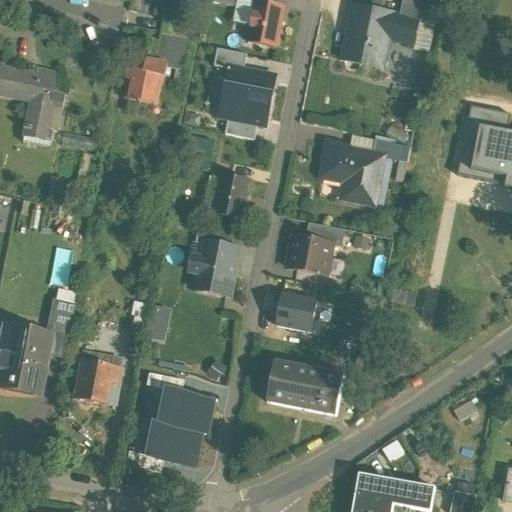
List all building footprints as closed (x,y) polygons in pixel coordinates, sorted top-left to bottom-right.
[(241,0),(224,0),(223,9),(239,12),(241,0)] [(405,0),(404,7),(430,12),(437,14),(440,0),(405,0)] [(285,13),(256,6),(248,47),(277,53),(285,13)] [(430,12),(404,7),(401,21),(417,24),(417,25),(427,27),(430,12)] [(401,21),(354,11),(349,33),(352,34),(346,65),(382,72),(389,41),(413,46),(417,25),(417,24),(401,21)] [(190,23),(165,19),(161,39),(187,43),(190,23)] [(187,43),(161,39),(159,57),(154,56),(152,66),(169,69),(168,74),(177,75),(174,86),(187,88),(196,45),(187,43)] [(231,74),(246,76),(249,60),(219,55),(216,71),(231,74)] [(152,66),(148,65),(147,71),(133,68),(132,74),(129,74),(126,85),(130,85),(126,105),(160,112),(168,74),(169,69),(152,66)] [(43,83),(0,74),(0,72),(0,71),(0,100),(29,107),(24,131),(22,130),(21,134),(23,135),(28,135),(28,133),(44,136),(44,135),(49,111),(59,113),(62,100),(59,99),(63,81),(44,77),(43,83)] [(231,74),(222,122),(230,123),(259,130),(267,131),(276,82),(246,76),(231,74)] [(511,116),(472,109),(459,178),(507,187),(506,191),(511,192),(511,135),(510,135),(511,122),(511,116)] [(259,130),(230,123),(226,139),(256,146),(259,130)] [(44,136),(28,133),(28,135),(23,135),(22,142),(47,147),(49,136),(44,135),(44,136)] [(411,149),(375,142),(372,156),(384,159),(383,160),(408,165),(411,149)] [(214,148),(196,144),(190,170),(208,174),(214,148)] [(372,156),(329,148),(323,180),(346,184),(343,200),(374,207),(383,160),(384,159),(372,156)] [(251,186),(222,180),(214,220),(243,226),(251,186)] [(0,233),(9,235),(15,203),(0,200),(0,233)] [(87,223),(84,240),(93,242),(97,225),(87,223)] [(345,233),(309,226),(306,241),(332,247),(341,249),(345,233)] [(236,238),(201,230),(197,247),(207,249),(207,248),(233,253),(236,238)] [(306,241),(295,239),(289,270),(326,278),(332,247),(306,241)] [(233,253),(207,248),(207,249),(204,264),(194,263),(192,277),(199,278),(196,295),(231,302),(240,255),(233,253)] [(312,334),(318,302),(284,296),(278,328),(312,334)] [(144,308),(131,305),(126,329),(140,332),(144,308)] [(166,314),(152,311),(146,344),(160,346),(166,314)] [(65,337),(49,333),(47,343),(48,343),(45,359),(60,362),(65,337)] [(47,343),(1,334),(0,337),(0,387),(4,388),(3,390),(30,396),(34,374),(41,376),(45,359),(48,343),(47,343)] [(117,366),(81,359),(79,367),(78,366),(71,404),(103,410),(107,389),(113,390),(117,366)] [(369,361),(357,359),(353,382),(364,384),(369,361)] [(345,378),(275,364),(268,404),(337,418),(345,378)] [(161,394),(155,427),(200,436),(205,437),(212,403),(161,394)] [(155,427),(150,427),(144,459),(194,469),(200,436),(155,427)] [(383,485),(370,483),(362,489),(357,511),(356,511),(355,511),(393,511),(395,507),(421,511),(430,511),(434,493),(383,484),(383,485)] [(473,511),(477,497),(455,493),(451,511),(473,511)]
